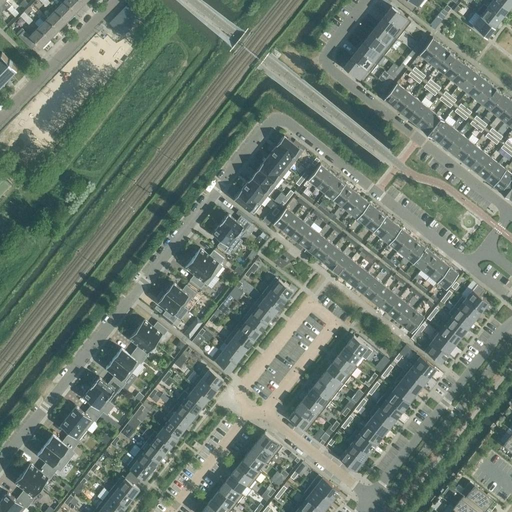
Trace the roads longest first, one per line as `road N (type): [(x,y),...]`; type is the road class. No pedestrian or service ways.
road 1 (residential): [(279,120),(0,468)]
road 2 (residential): [(252,410),(266,412),(338,319),(314,301),(241,394)]
road 3 (residential): [(279,120),(471,267)]
road 4 (residential): [(325,60),(511,213)]
road 5 (residential): [(511,326),(369,502)]
road 6 (residential): [(379,510),(511,343)]
road 7 (residential): [(0,117),(114,0)]
road 8 (residential): [(252,410),(369,502)]
road 9 (residential): [(174,511),(252,410)]
